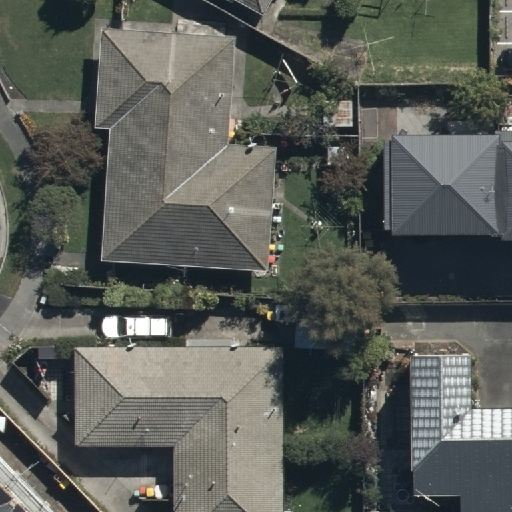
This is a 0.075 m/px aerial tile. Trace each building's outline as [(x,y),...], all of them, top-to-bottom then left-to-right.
[(270,0),(241,0),(263,12),(270,0)] [(95,124),(111,125),(104,258),(268,266),(274,141),(232,139),(237,32),(100,25),(95,124)] [(511,135),(391,137),(392,237),(500,236),(500,241),(511,241),(511,135)] [(294,306),(295,347),(363,345),(362,305),(294,306)] [(465,494),(464,511),(511,511),(511,398),(476,398),(477,345),(411,345),(411,386),(397,385),(396,440),(412,440),(412,494),(465,494)] [(281,511),(282,347),(73,347),(73,443),(176,443),(175,511),(281,511)] [(17,511),(0,494),(0,511),(17,511)]
